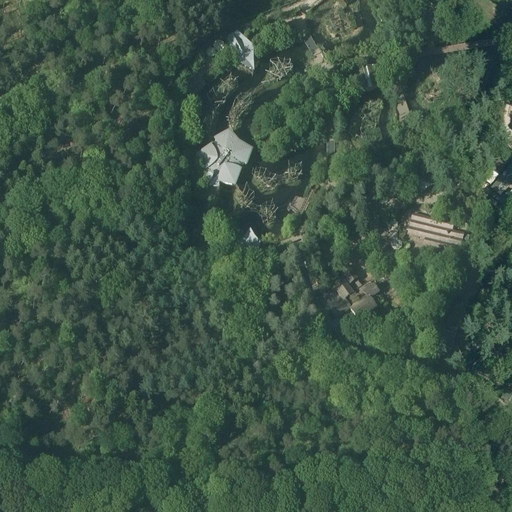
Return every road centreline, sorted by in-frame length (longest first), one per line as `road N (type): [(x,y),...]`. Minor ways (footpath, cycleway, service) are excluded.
road 1 (track): [(0,495),(362,500),(484,511)]
road 2 (track): [(58,207),(28,0)]
road 3 (track): [(58,207),(129,194),(162,245),(207,255)]
